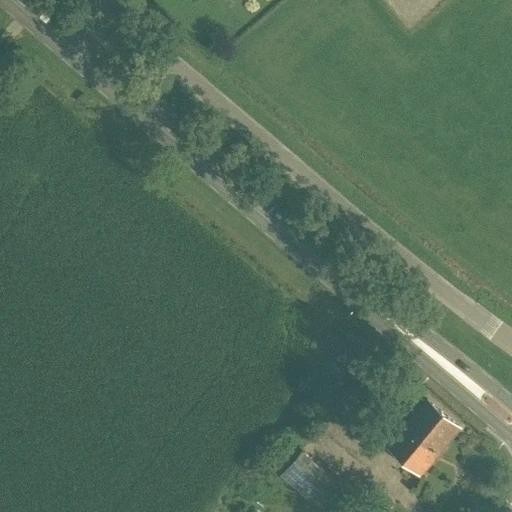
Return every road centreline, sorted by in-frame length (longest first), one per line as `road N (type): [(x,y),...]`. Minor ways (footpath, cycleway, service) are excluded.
road 1 (primary): [(511,423),(33,16)]
road 2 (unclassified): [(511,343),(97,0)]
